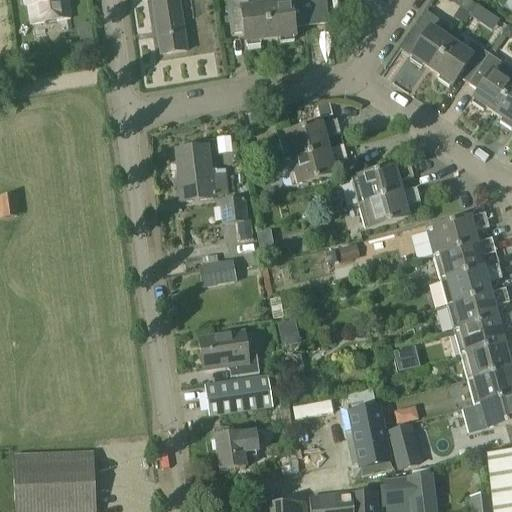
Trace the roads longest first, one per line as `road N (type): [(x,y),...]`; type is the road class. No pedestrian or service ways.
road 1 (unclassified): [(177,511),(125,113)]
road 2 (residential): [(125,113),(359,85)]
road 3 (residential): [(359,85),(511,185)]
